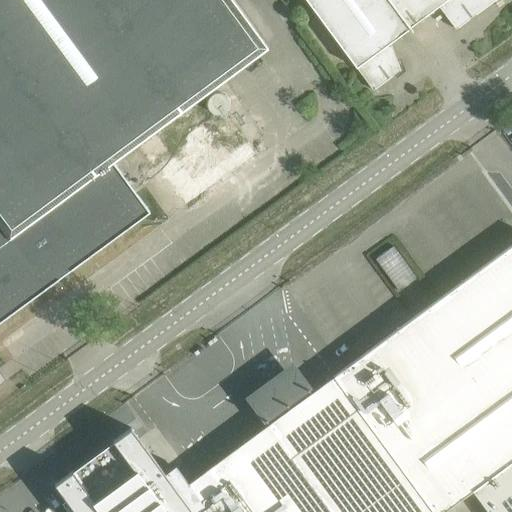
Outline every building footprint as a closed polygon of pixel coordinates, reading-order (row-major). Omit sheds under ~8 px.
[(0,0),(0,385),(4,382),(0,376),(0,321),(150,211),(113,162),(268,47),(233,0),(0,0)] [(439,6),(434,0),(306,0),(373,90),(400,70),(400,71),(401,70),(391,42),(410,28),(412,31),(413,31),(411,27),(439,6)] [(434,0),(439,6),(456,29),(494,0),(434,0)] [(511,128),(511,124),(508,119),(500,125),(506,133),(511,128)] [(189,138),(188,142),(188,145),(189,149),(191,153),(193,156),(196,159),(199,160),(203,162),(207,162),(211,162),(215,161),(218,159),(221,156),(224,153),(226,150),(227,146),(227,142),(226,138),(225,134),(223,131),(220,128),(217,125),(213,124),(209,123),(205,123),(201,124),(198,126),(195,128),(192,131),(190,134),(189,138)] [(511,511),(511,245),(188,483),(209,511),(511,511)]
